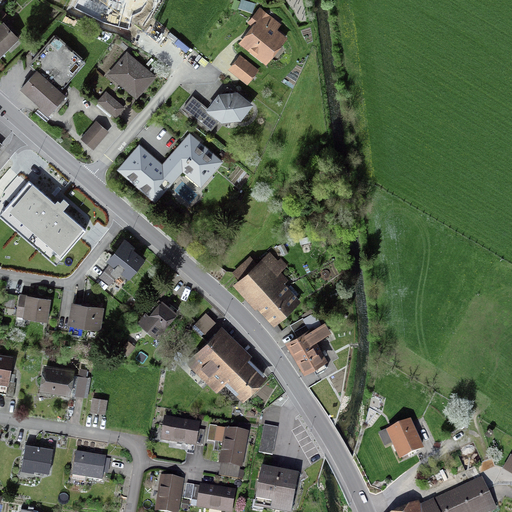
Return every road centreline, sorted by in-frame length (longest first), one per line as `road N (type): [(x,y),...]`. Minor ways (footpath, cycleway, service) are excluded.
road 1 (tertiary): [(0,104),(264,340),(364,511)]
road 2 (residential): [(0,419),(134,443),(130,511)]
